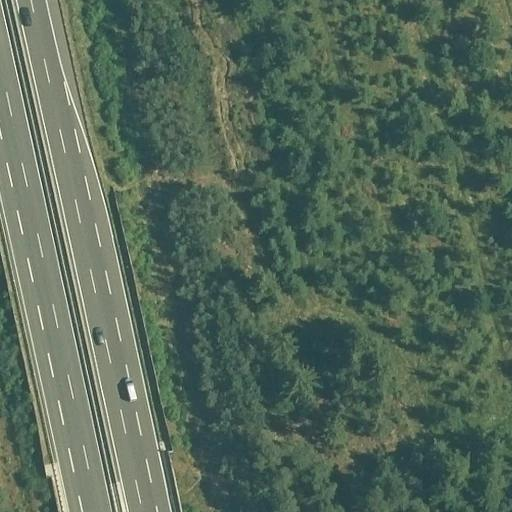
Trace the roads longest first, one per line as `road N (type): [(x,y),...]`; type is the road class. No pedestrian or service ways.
road 1 (motorway): [(141,511),(29,0)]
road 2 (motorway): [(0,69),(94,511)]
